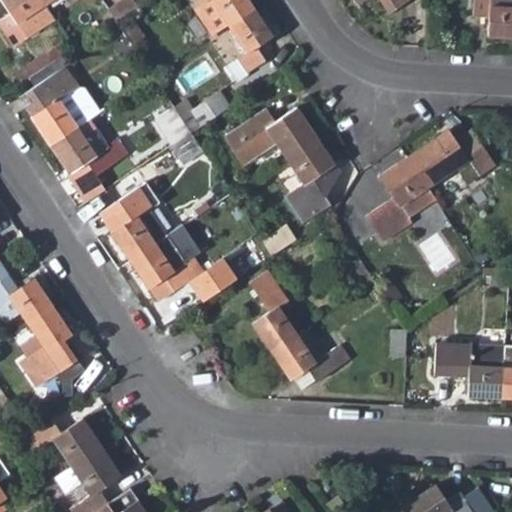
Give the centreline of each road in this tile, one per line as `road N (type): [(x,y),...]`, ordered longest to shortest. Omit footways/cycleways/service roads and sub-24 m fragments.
road 1 (residential): [(0,148),(181,407),(267,432),(511,445)]
road 2 (residential): [(511,81),(367,70),(338,48),(304,0)]
